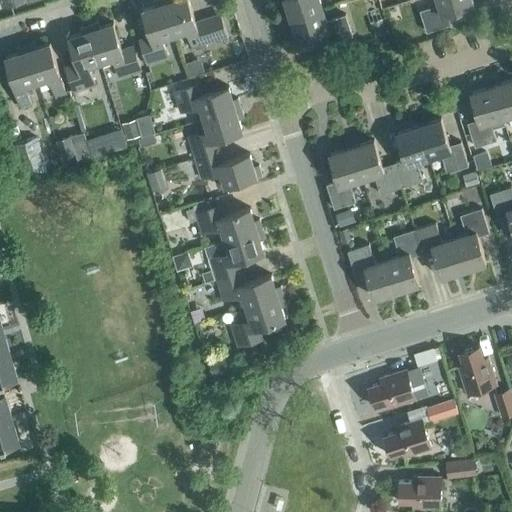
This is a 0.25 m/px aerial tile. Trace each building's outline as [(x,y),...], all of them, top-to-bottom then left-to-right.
[(162,39),(174,35),(162,0),(153,0),(155,6),(142,10),(151,36),(139,40),(147,65),(168,58),(162,39)] [(162,0),(174,35),(186,31),(192,51),(225,40),(218,16),(195,23),(188,0),(173,0),(162,0)] [(284,0),(290,19),(321,9),(318,0),(284,0)] [(471,0),(436,0),(438,4),(419,10),(426,32),(450,24),(447,14),(474,5),(471,0)] [(321,9),(290,19),(298,42),(325,33),(329,45),(352,37),(345,15),(325,21),(321,9)] [(374,37),(388,33),(383,18),(370,22),(374,37)] [(88,25),(100,63),(113,58),(119,77),(141,71),(133,46),(122,50),(113,23),(100,27),(98,22),(88,25)] [(88,66),(100,63),(88,25),(80,28),(82,33),(68,37),(77,64),(66,68),(73,92),(94,85),(88,66)] [(25,45),(37,83),(49,78),(55,97),(66,94),(49,43),(36,47),(35,42),(25,45)] [(25,86),(37,83),(25,45),(17,47),(19,53),(5,57),(21,108),(31,105),(25,86)] [(511,79),(492,86),(502,118),(511,114),(511,79)] [(204,118),(241,107),(239,99),(233,101),(228,87),(201,95),(198,84),(174,92),(181,112),(200,106),(204,118)] [(490,121),(502,118),(492,86),(470,93),(479,120),(467,123),(474,147),(496,140),(490,121)] [(195,158),(219,150),(215,140),(242,131),(238,118),(244,117),(241,107),(204,118),(196,121),(200,134),(189,138),(195,158)] [(153,113),(125,118),(128,136),(157,131),(153,113)] [(418,126),(428,157),(440,154),(446,173),(468,166),(460,142),(449,146),(441,119),(418,126)] [(416,161),(428,157),(418,126),(396,133),(405,160),(393,164),(400,188),(422,181),(416,161)] [(21,172),(46,165),(37,137),(12,144),(21,172)] [(56,141),(62,159),(75,155),(70,137),(56,141)] [(400,188),(393,164),(382,167),(374,140),(351,148),(361,179),(373,175),(380,194),(400,188)] [(349,182),(361,179),(351,148),(329,154),(338,181),(326,184),(334,208),(355,202),(349,182)] [(219,150),(195,158),(202,180),(214,176),(216,186),(220,188),(262,175),(260,166),(254,168),(249,154),(223,162),(219,150)] [(161,170),(147,174),(153,192),(166,187),(161,170)] [(479,184),(475,171),(462,175),(466,188),(479,184)] [(511,190),(511,187),(489,194),(497,218),(509,214),(511,224),(511,190)] [(225,240),(262,228),(259,220),(254,222),(250,208),(223,217),(217,198),(192,206),(193,209),(186,211),(189,223),(198,220),(202,234),(221,228),(225,240)] [(453,238),(464,270),(486,263),(478,236),(489,233),(481,209),(460,216),(466,234),(453,238)] [(355,222),(351,210),(335,214),(338,227),(355,222)] [(464,270),(453,238),(441,242),(435,223),(414,230),(421,254),(433,250),(442,277),(464,270)] [(216,279),(240,272),(237,261),(264,253),(260,241),(260,239),(265,237),(262,228),(225,240),(218,242),(223,255),(210,259),(216,279)] [(411,257),(421,254),(414,230),(393,236),(399,255),(386,259),(397,291),(420,284),(411,257)] [(397,291),(386,259),(374,263),(368,244),(347,251),(355,275),(366,272),(375,298),(397,291)] [(246,307),(283,295),(281,287),(275,288),(271,275),(244,284),(240,272),(216,279),(223,301),(242,295),(246,307)] [(283,295),(246,307),(239,309),(243,322),(231,326),(238,347),(262,339),(258,328),(285,320),(281,306),(286,304),(283,295)] [(483,359),(479,346),(459,352),(463,366),(458,367),(467,394),(497,385),(488,358),(483,359)] [(417,366),(437,360),(434,348),(414,354),(417,366)] [(8,354),(0,355),(0,382),(15,378),(8,354)] [(213,376),(232,370),(228,356),(208,362),(213,376)] [(381,383),(367,387),(374,407),(387,403),(389,408),(416,399),(426,396),(417,367),(407,370),(406,369),(379,378),(381,383)] [(502,417),(511,413),(511,387),(495,392),(502,417)] [(0,420),(9,417),(2,393),(0,393),(0,420)] [(439,404),(442,415),(456,411),(453,400),(439,404)] [(0,446),(17,442),(9,417),(0,420),(0,446)] [(404,457),(431,448),(422,418),(395,427),(396,432),(383,436),(390,456),(403,452),(404,457)] [(449,478),(478,475),(475,458),(447,461),(449,478)] [(441,508),(441,476),(413,476),(412,481),(399,481),(398,502),(412,502),(412,508),(441,508)]
